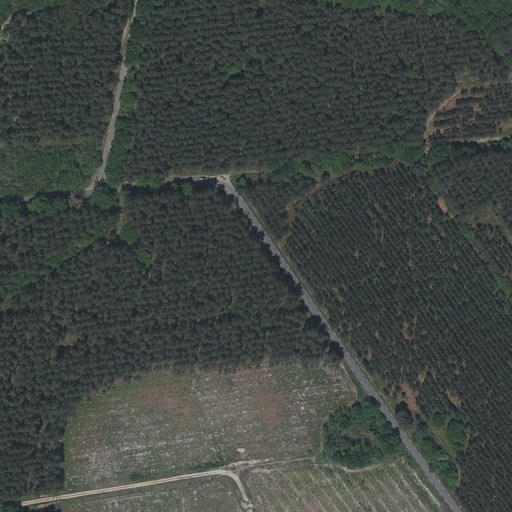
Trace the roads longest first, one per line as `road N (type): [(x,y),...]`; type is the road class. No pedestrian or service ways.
road 1 (tertiary): [(458,511),(232,191),(208,179)]
road 2 (track): [(511,138),(219,182)]
road 3 (track): [(0,506),(219,471)]
road 4 (unclassified): [(141,0),(103,188)]
